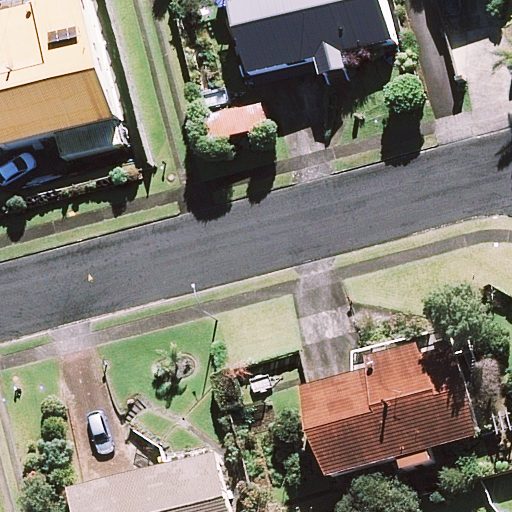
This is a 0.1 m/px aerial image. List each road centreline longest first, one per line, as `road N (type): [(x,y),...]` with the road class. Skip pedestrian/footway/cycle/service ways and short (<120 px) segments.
road 1 (residential): [(511,175),(0,308)]
road 2 (unknown): [(404,0),(452,190)]
